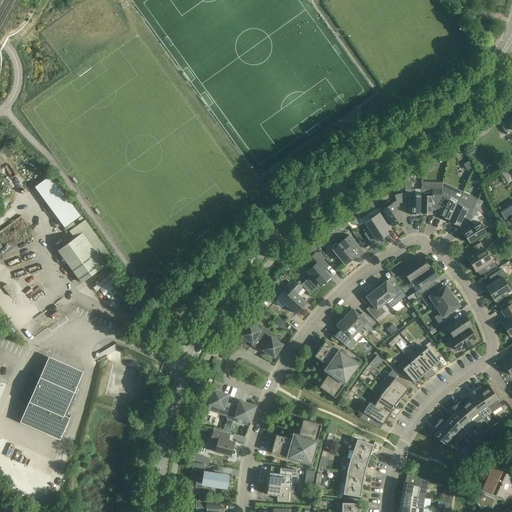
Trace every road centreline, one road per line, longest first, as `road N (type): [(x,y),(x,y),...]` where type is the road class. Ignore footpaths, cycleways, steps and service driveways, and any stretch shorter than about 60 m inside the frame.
road 1 (tertiary): [(232,284),(304,210),(449,112),(508,44)]
road 2 (residential): [(280,371),(324,308),(412,242),(434,250),(476,305),(489,338),(485,360)]
road 3 (residential): [(485,360),(414,422),(392,469),(385,511)]
road 4 (tertiary): [(157,511),(168,425),(204,330)]
road 5 (residential): [(267,397),(227,380),(228,363),(241,352),(280,371)]
